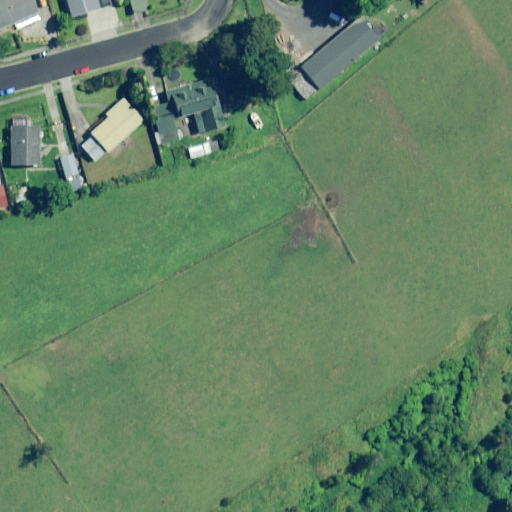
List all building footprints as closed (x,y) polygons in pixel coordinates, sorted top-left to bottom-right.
[(0,0),(0,29),(36,13),(30,0),(0,0)] [(65,0),(70,17),(109,7),(106,0),(65,0)] [(118,0),(128,0),(133,14),(145,10),(142,0),(118,0)] [(377,40),(358,18),(300,67),(318,89),(377,40)] [(300,75),(290,84),(305,101),(315,92),(300,75)] [(172,118),(175,118),(193,114),(197,133),(224,128),(215,81),(165,90),(167,99),(150,102),(159,146),(177,142),(172,118)] [(143,121),(123,98),(105,114),(108,118),(77,145),(93,164),(143,121)] [(38,127),(10,127),(10,165),(38,166),(38,127)] [(187,147),(190,160),(207,156),(204,143),(187,147)] [(78,175),(72,154),(59,158),(65,179),(78,175)]
